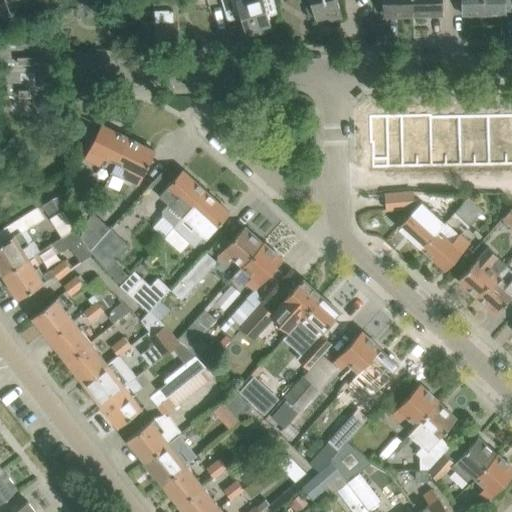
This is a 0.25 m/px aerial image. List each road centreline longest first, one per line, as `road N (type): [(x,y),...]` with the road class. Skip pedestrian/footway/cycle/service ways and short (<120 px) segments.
road 1 (tertiary): [(0,78),(331,71)]
road 2 (residential): [(511,393),(337,236),(335,191)]
road 3 (unclassified): [(133,511),(0,339)]
road 4 (tertiary): [(331,71),(511,66)]
road 5 (residential): [(335,191),(287,194),(193,111)]
road 6 (residential): [(335,191),(331,71)]
